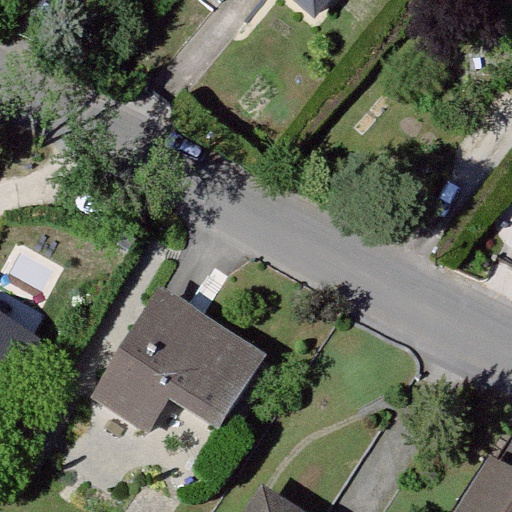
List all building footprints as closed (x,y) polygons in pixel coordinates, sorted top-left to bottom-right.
[(72,0),(97,21),(115,0),(72,0)] [(310,0),(331,19),(346,0),(310,0)] [(511,0),(487,0),(487,1),(511,25),(511,0)] [(0,409),(42,326),(0,304),(0,409)] [(157,439),(174,416),(219,444),(223,443),(267,374),(167,308),(103,404),(157,439)] [(475,511),(511,511),(511,499),(501,493),(490,488),(475,511)]
